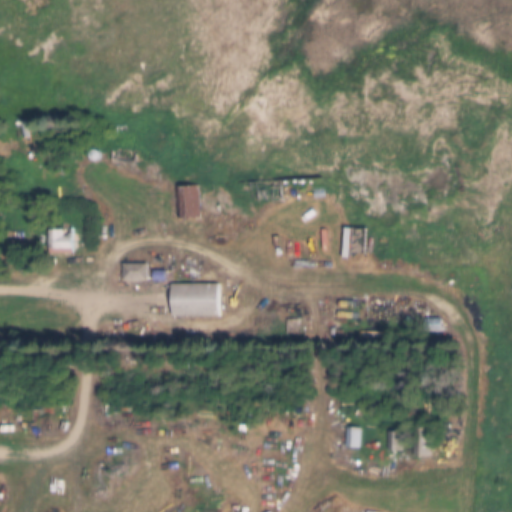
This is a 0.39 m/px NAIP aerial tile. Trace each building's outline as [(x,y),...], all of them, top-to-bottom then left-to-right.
[(176,220),(198,220),(198,188),(176,188),(176,220)] [(365,257),(361,229),(345,231),(349,259),(365,257)] [(77,230),(51,230),(51,257),(77,257),(77,230)] [(147,283),(147,265),(122,265),(122,283),(147,283)] [(223,286),(173,286),(173,318),(222,319),(223,286)] [(345,449),(360,449),(360,429),(345,429),(345,449)] [(415,429),(415,458),(431,458),(431,429),(415,429)] [(387,451),(399,451),(399,432),(387,432),(387,451)]
